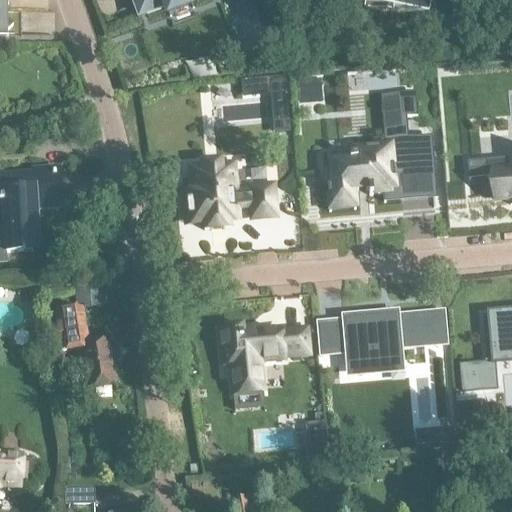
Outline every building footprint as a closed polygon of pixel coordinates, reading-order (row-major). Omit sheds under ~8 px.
[(134,0),(141,16),(162,9),(166,19),(197,8),(194,0),(134,0)] [(511,0),(353,0),(353,2),(428,17),(431,0),(511,0)] [(0,38),(9,39),(9,32),(14,27),(8,21),(8,4),(0,4),(0,38)] [(286,78),(241,81),(242,98),(271,96),(274,135),(291,134),(286,78)] [(415,102),(402,103),(403,119),(417,118),(415,102)] [(429,142),(406,144),(385,146),(386,151),(354,154),(355,163),(332,165),(333,176),(328,176),(330,212),(353,210),(352,197),(356,197),(355,186),(365,185),(366,196),(372,195),(372,199),(385,198),(385,202),(433,199),(429,142)] [(511,159),(469,163),(470,182),(492,180),(494,203),(511,201),(511,159)] [(237,197),(234,166),(220,167),(220,165),(203,166),(204,169),(190,170),(191,179),(186,179),(188,194),(184,195),(185,204),(181,204),(183,217),(186,217),(187,226),(204,225),(205,232),(229,229),(229,223),(238,221),(237,209),(252,208),(253,220),(276,219),(273,189),(250,190),(251,195),(237,197)] [(0,265),(7,265),(6,254),(39,251),(36,212),(46,211),(45,202),(61,201),(59,175),(0,178),(0,265)] [(104,305),(103,289),(74,292),(75,307),(104,305)] [(116,385),(109,344),(88,348),(81,309),(52,314),(59,352),(81,349),(88,390),(116,385)] [(344,325),(320,327),(322,354),(339,353),(339,357),(347,356),(348,367),(400,362),(399,351),(446,347),(443,315),(398,318),(398,316),(382,318),(381,317),(343,320),(344,325)] [(511,316),(487,319),(491,360),(511,358),(511,316)] [(48,340),(47,321),(36,323),(37,341),(48,340)] [(309,356),(307,329),(280,332),(280,330),(255,332),(255,334),(243,336),(242,328),(218,330),(222,368),(230,367),(233,396),(263,393),(260,363),(283,361),(283,359),(309,356)] [(491,364),(459,367),(462,395),(497,392),(495,364),(491,364)] [(324,423),(323,415),(314,416),(315,424),(324,423)] [(324,424),(305,426),(308,460),(327,458),(324,424)] [(448,430),(415,433),(416,448),(450,445),(448,430)] [(0,486),(21,488),(21,484),(30,484),(35,482),(39,479),(41,475),(41,470),(35,464),(30,462),(23,462),(23,457),(0,455),(0,486)] [(352,467),(356,479),(369,475),(365,463),(352,467)] [(95,489),(67,490),(66,506),(95,506),(95,489)]
